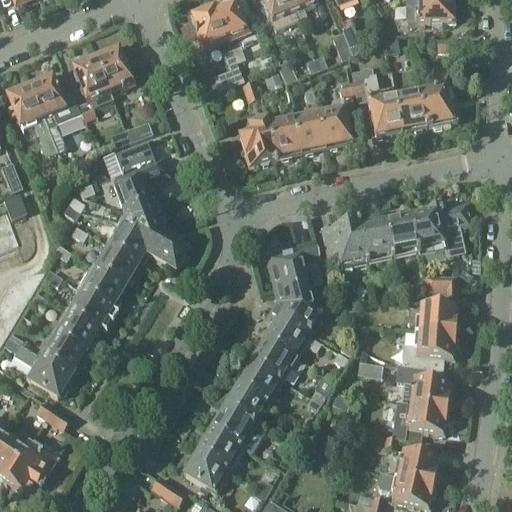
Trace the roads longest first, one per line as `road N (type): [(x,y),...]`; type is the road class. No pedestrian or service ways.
road 1 (residential): [(474,511),(502,305),(498,159)]
road 2 (residential): [(80,511),(227,266),(224,221)]
road 3 (residential): [(224,221),(498,159)]
road 4 (residential): [(224,221),(140,0)]
road 5 (residential): [(498,159),(495,0)]
road 6 (residential): [(0,57),(135,0)]
